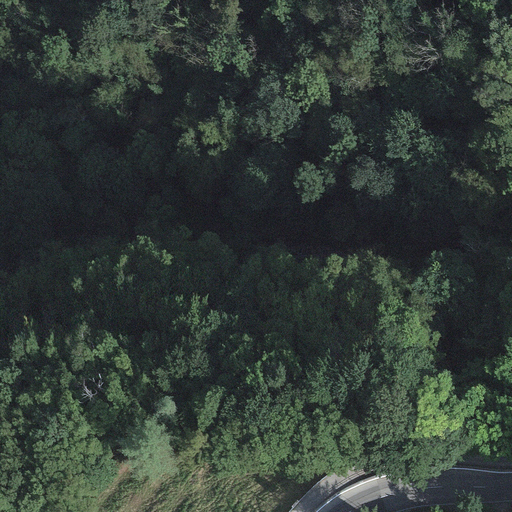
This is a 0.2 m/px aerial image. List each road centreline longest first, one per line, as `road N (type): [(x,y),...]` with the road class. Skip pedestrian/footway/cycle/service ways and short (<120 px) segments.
road 1 (track): [(307,511),(341,480),(376,463),(511,458)]
road 2 (tertiary): [(346,511),(437,487),(511,486)]
